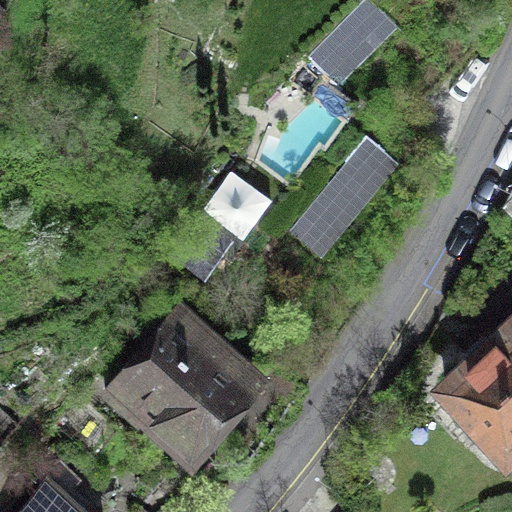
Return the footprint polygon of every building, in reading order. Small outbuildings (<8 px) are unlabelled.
[(406,31),(368,69),(408,111),(447,73),(406,31)] [(189,448),(254,373),(175,306),(104,388),(138,417),(145,410),(189,448)] [(511,323),(444,388),(506,454),(511,447),(511,323)] [(0,443),(17,425),(0,409),(0,443)] [(75,511),(84,501),(69,488),(80,477),(60,460),(51,470),(47,466),(35,480),(43,487),(21,511),(75,511)]
